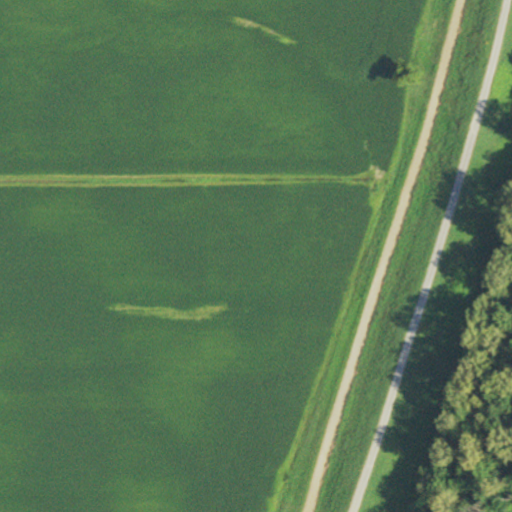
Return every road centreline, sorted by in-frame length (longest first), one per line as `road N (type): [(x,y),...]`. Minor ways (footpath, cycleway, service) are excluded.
road 1 (residential): [(303,511),(408,187),(453,0)]
road 2 (track): [(358,511),(437,276),(511,1)]
